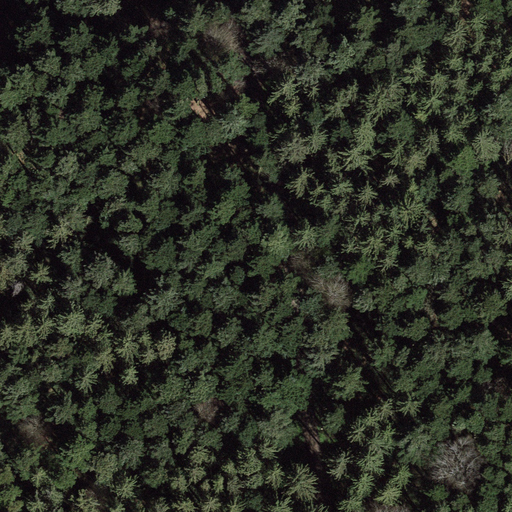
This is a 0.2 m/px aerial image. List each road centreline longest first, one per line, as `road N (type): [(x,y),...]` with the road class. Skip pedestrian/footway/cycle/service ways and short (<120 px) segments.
road 1 (track): [(328,511),(294,357),(275,207),(220,0)]
road 2 (track): [(0,423),(93,511)]
